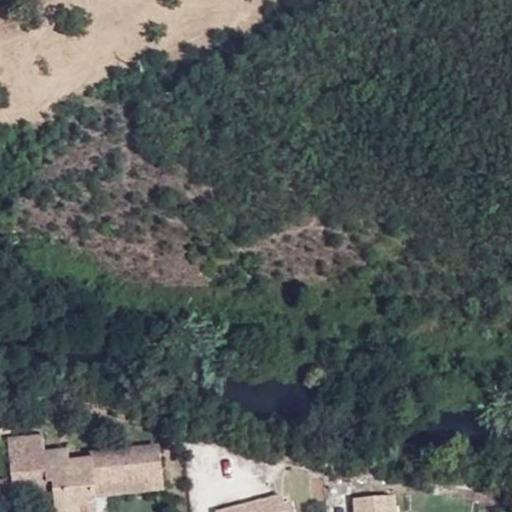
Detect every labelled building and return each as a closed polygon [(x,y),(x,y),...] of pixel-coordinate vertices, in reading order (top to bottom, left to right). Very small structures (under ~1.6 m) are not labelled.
[(80,511),(80,506),(87,498),(96,497),(95,489),(145,484),(146,492),(164,490),(160,452),(91,459),(91,460),(69,462),(68,451),(45,454),(43,436),(8,440),(12,481),(13,486),(52,482),(54,496),(55,511),(80,511)] [(0,501),(54,496),(52,482),(13,486),(12,481),(0,481),(0,501)] [(145,484),(95,489),(96,497),(146,492),(145,484)] [(80,511),(97,511),(96,497),(87,498),(80,506),(80,511)] [(242,511),(241,508),(226,511),(284,511),(281,498),(249,506),(249,511),(242,511)]
